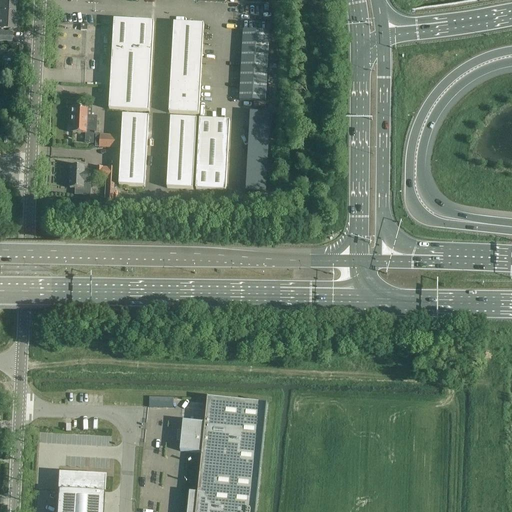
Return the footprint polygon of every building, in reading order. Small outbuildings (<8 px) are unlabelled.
[(0,0),(0,28),(15,30),(16,0),(0,0)] [(114,20),(109,110),(149,113),(154,23),(114,20)] [(169,114),(199,115),(204,26),(174,24),(169,114)] [(243,31),(239,101),(266,103),(269,32),(243,31)] [(0,41),(11,42),(12,33),(0,32),(0,41)] [(87,119),(88,109),(70,108),(70,125),(70,124),(73,125),(73,134),(96,135),(96,120),(87,119)] [(248,113),(244,193),(264,194),(268,114),(248,113)] [(145,187),(149,118),(123,116),(119,186),(145,187)] [(167,189),(193,190),(196,120),(170,119),(167,189)] [(199,120),(196,190),(226,192),(229,122),(199,120)] [(96,135),(96,148),(117,149),(118,136),(96,135)] [(83,190),(84,183),(90,183),(91,175),(84,174),(84,167),(71,167),(70,189),(83,190)] [(107,185),(114,186),(115,169),(96,168),(96,179),(108,179),(107,185)] [(182,436),(182,437),(263,446),(267,405),(266,405),(208,399),(209,399),(207,399),(205,424),(183,422),(182,436)] [(181,438),(180,452),(202,454),(200,469),(260,475),(263,446),(182,437),(181,438)] [(188,507),(188,508),(226,511),(256,511),(260,475),(200,469),(198,494),(189,493),(188,507)] [(58,474),(56,511),(102,511),(105,477),(58,474)]
